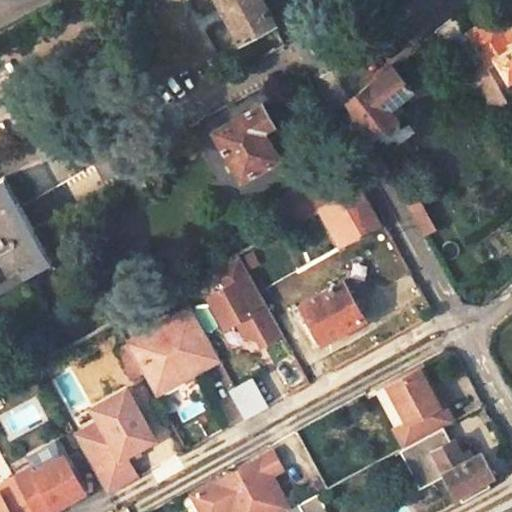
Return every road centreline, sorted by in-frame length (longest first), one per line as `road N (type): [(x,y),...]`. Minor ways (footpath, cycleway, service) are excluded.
road 1 (unknown): [(0,104),(71,141),(125,153),(268,61),(293,8)]
road 2 (residential): [(341,90),(465,328)]
road 3 (residential): [(444,0),(341,90)]
